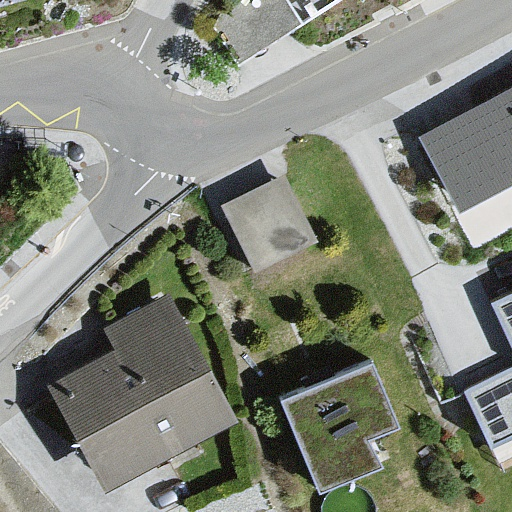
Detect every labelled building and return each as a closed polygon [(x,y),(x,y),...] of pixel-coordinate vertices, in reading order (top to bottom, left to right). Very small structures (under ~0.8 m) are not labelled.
[(288,0),(241,0),(217,24),(247,73),(311,30),(288,0)] [(511,86),(419,135),(477,245),(511,227),(511,86)] [(285,175),(222,205),(255,271),(318,240),(285,175)] [(51,387),(105,490),(233,424),(166,296),(103,328),(116,353),(51,387)] [(511,298),(498,305),(511,335),(511,373),(471,392),(495,445),(511,437),(511,298)] [(371,358),(280,396),(317,486),(380,461),(369,434),(397,423),(371,358)]
